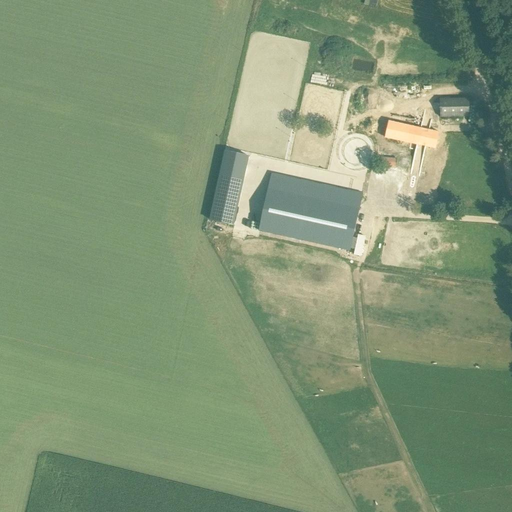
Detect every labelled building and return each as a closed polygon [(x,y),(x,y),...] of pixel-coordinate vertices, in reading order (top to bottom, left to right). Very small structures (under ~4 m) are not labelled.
[(441,117),(469,117),(468,98),(440,99),(441,117)] [(389,123),(385,141),(417,147),(421,130),(389,123)] [(436,134),(428,132),(424,149),(435,151),(437,143),(434,142),(436,134)] [(396,169),(397,158),(383,157),(382,167),(396,169)] [(222,161),(220,170),(245,176),(247,166),(222,161)] [(350,251),(361,198),(271,178),(259,231),(350,251)]
